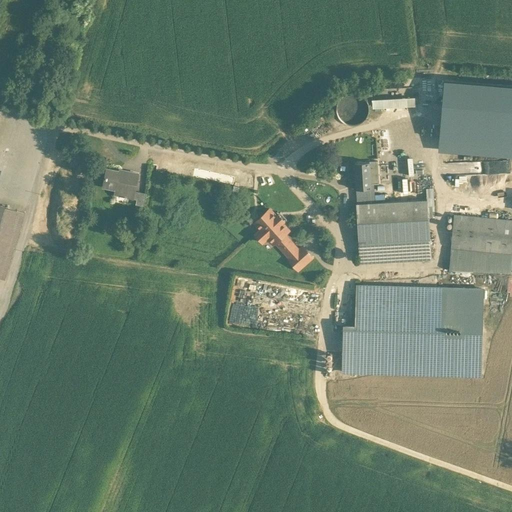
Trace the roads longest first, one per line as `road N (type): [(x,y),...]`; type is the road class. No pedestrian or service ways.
road 1 (track): [(511,490),(327,416),(323,342),(340,239),(278,171)]
road 2 (track): [(278,171),(323,140),(396,118),(418,119),(426,130),(440,196),(437,267),(403,274),(337,265)]
road 3 (residential): [(278,171),(0,107)]
road 4 (track): [(61,126),(0,311)]
